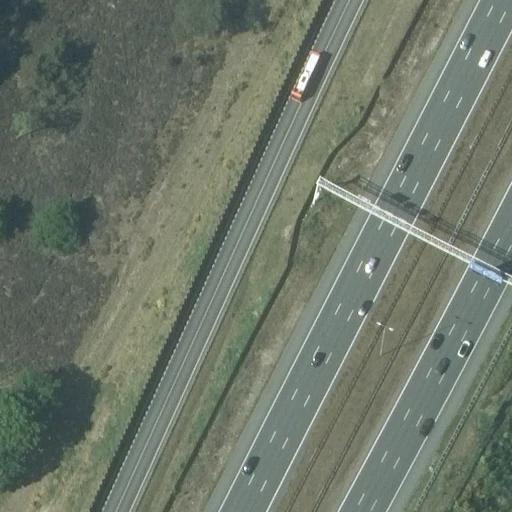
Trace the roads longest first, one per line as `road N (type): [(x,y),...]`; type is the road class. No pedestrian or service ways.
road 1 (motorway): [(504,0),(244,511)]
road 2 (motorway): [(362,511),(511,226)]
